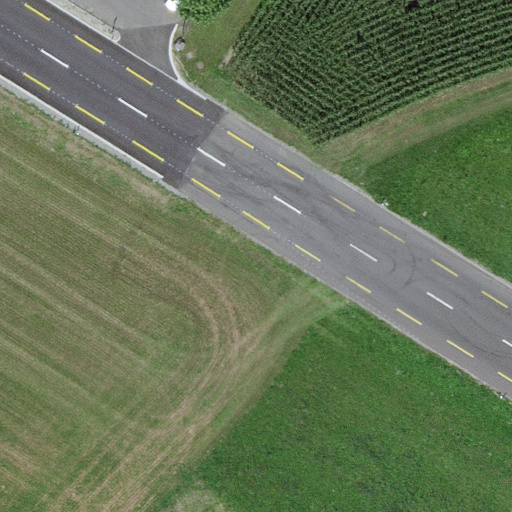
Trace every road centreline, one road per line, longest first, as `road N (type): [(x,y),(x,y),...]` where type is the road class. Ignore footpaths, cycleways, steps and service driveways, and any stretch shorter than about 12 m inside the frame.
road 1 (primary): [(511,345),(0,24)]
road 2 (track): [(333,232),(397,157),(511,116)]
